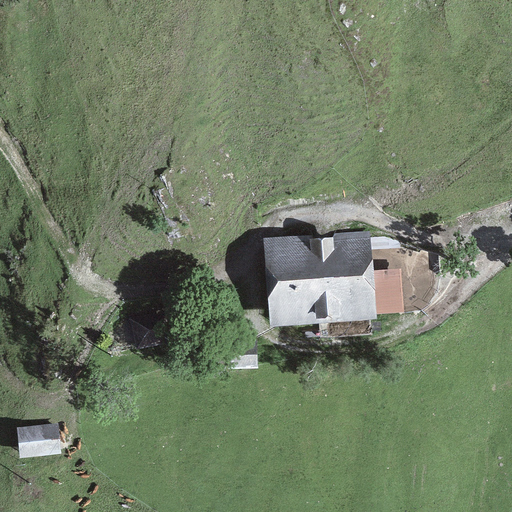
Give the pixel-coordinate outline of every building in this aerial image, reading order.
[(363,241),(271,246),(276,321),(368,315),(363,241)] [(402,267),(378,267),(379,312),(404,312),(402,267)] [(169,309),(129,319),(137,350),(177,340),(169,309)] [(230,341),(231,370),(258,369),(257,340),(230,341)] [(57,423),(16,427),(19,458),(60,454),(57,423)]
